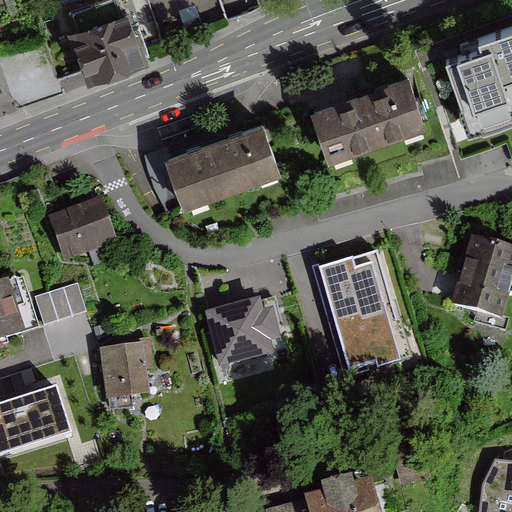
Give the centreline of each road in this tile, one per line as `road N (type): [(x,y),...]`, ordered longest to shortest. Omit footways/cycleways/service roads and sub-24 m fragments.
road 1 (residential): [(86,120),(109,180),(139,226),(175,249),(207,255),(511,187)]
road 2 (primary): [(387,0),(86,120)]
road 3 (residential): [(233,477),(0,496)]
